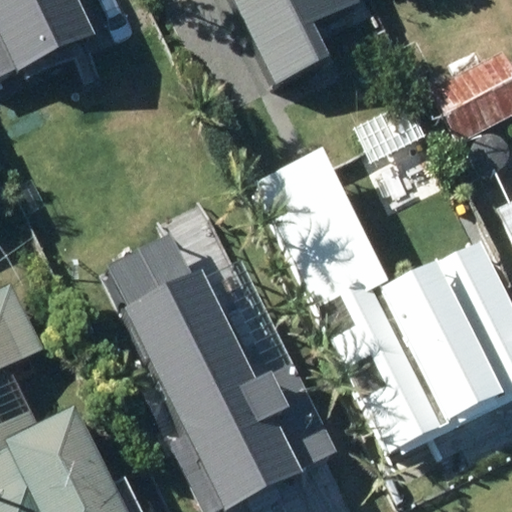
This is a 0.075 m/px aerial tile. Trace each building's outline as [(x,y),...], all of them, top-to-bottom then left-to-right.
[(54,0),(0,0),(0,88),(79,49),(54,0)] [(337,0),(238,0),(267,55),(345,15),(337,0)] [(511,109),(485,58),(410,99),(440,155),(511,115),(511,109)] [(258,223),(251,226),(359,450),(383,438),(389,452),(511,392),(511,340),(484,283),(388,329),(322,194),(308,200),(296,174),(246,199),(258,223)] [(511,202),(477,220),(511,289),(511,202)] [(104,246),(61,268),(82,308),(125,286),(104,246)] [(81,314),(181,511),(240,511),(304,480),(222,319),(218,321),(187,261),(81,314)] [(0,511),(79,511),(36,425),(13,437),(0,411),(0,372),(24,361),(0,313),(0,511)]
